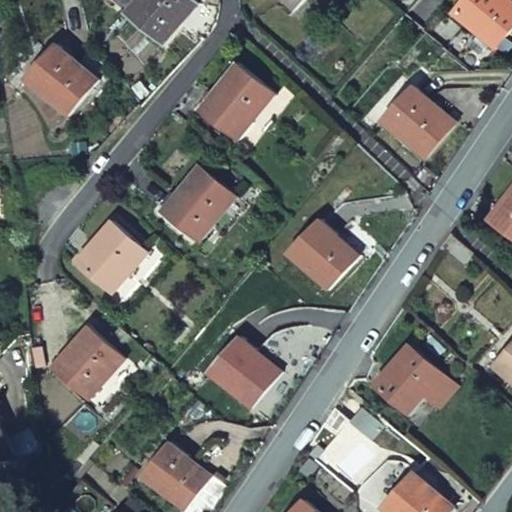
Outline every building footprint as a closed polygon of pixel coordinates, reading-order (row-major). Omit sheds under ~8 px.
[(196,0),(141,0),(129,14),(165,45),(201,5),(196,0)] [(281,0),(294,13),(307,1),(308,0),(281,0)] [(511,0),(469,0),(456,15),(496,50),(511,34),(511,0)] [(294,13),(288,18),(297,30),(316,13),(307,1),(294,13)] [(60,45),(29,81),(69,117),(101,81),(60,45)] [(240,63),(201,110),(240,142),(279,95),(240,63)] [(416,87),(385,123),(425,159),(456,123),(416,87)] [(203,165),(164,211),(203,243),(241,197),(203,165)] [(511,193),(491,220),(511,236),(511,193)] [(324,219),(291,254),(330,291),(363,257),(324,219)] [(151,254),(115,221),(79,262),(115,294),(151,254)] [(477,256),(453,235),(443,250),(465,269),(477,256)] [(128,360),(92,327),(56,367),(92,400),(128,360)] [(243,338),(212,374),(253,409),(284,373),(243,338)] [(448,376),(412,345),(376,385),(412,417),(448,376)] [(511,351),(497,368),(511,381),(511,351)] [(0,465),(18,456),(0,420),(0,465)] [(217,511),(233,490),(174,442),(142,478),(185,511),(217,511)] [(454,511),(457,509),(417,473),(385,508),(388,511),(454,511)] [(320,511),(307,500),(296,511),(320,511)]
